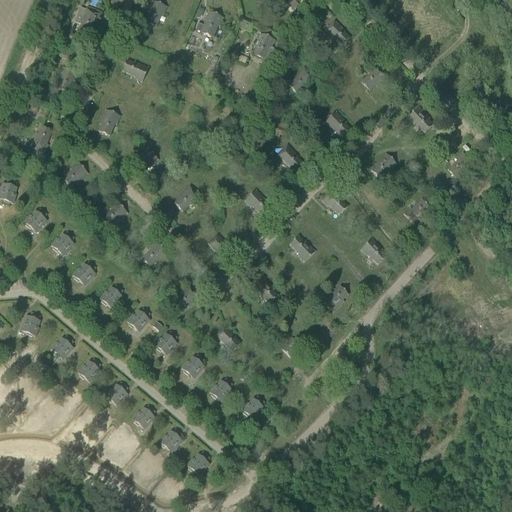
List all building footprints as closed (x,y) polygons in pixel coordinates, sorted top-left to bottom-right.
[(295,3),(298,0),(280,0),(288,8),(288,7),(292,12),(298,6),(295,3)] [(145,24),(154,28),(156,29),(161,16),(163,17),(167,8),(152,2),(146,16),(148,17),(145,24)] [(79,8),(73,23),(80,26),(78,31),(80,32),(89,36),(92,29),(94,29),(100,15),(91,11),(87,9),(86,11),(79,8)] [(201,35),(212,39),(217,27),(219,28),(223,19),(208,13),(202,26),(198,24),(195,31),(201,34),(201,35)] [(349,40),(344,34),(345,33),(334,21),(324,31),(341,48),(349,40)] [(241,22),(238,28),(251,34),(253,27),(241,22)] [(260,35),(254,49),(255,50),(252,57),(263,61),(269,49),(270,50),(274,41),(260,35)] [(122,73),(134,78),(133,80),(142,83),(148,69),(134,63),(133,65),(126,62),(122,73)] [(361,84),(370,92),(376,87),(377,88),(388,77),(379,67),(361,84)] [(288,87),(296,95),(313,79),(304,68),(292,80),(294,81),(288,87)] [(57,83),(59,83),(56,90),(67,95),(72,83),(74,83),(78,75),(63,69),(57,83)] [(415,125),(425,135),(433,127),(428,121),(430,120),(419,109),(408,120),(414,126),(415,125)] [(511,109),(503,118),(511,127),(511,126),(511,109)] [(99,125),(101,126),(98,133),(109,138),(118,117),(105,111),(99,125)] [(350,131),(345,125),(346,124),(335,113),(324,124),(330,131),(332,129),(341,139),(350,131)] [(38,135),(36,134),(30,149),(45,155),(48,146),(46,145),(52,132),(41,128),(38,135)] [(277,156),(293,173),(302,165),(296,159),(298,157),(287,146),(277,156)] [(132,167),(140,176),(150,166),(151,168),(158,161),(147,150),(136,160),(137,162),(132,167)] [(448,171),(456,180),(461,175),(463,176),(474,165),(463,154),(456,160),(457,162),(448,171)] [(376,167),(370,172),(379,181),(388,171),(390,173),(396,166),(385,155),(374,165),(376,167)] [(61,181),(70,190),(75,184),(77,186),(88,175),(76,164),(70,170),(71,172),(61,181)] [(4,203),(9,205),(10,204),(12,205),(15,197),(14,196),(16,190),(14,189),(16,185),(6,182),(5,186),(2,185),(0,192),(0,195),(2,196),(0,201),(4,202),(4,203)] [(174,205),(182,213),(199,196),(190,186),(178,197),(179,199),(174,205)] [(329,207),(338,217),(347,209),(342,203),(343,202),(332,190),(321,201),(327,209),(329,207)] [(250,209),(252,208),(261,217),(270,209),(265,204),(266,202),(255,191),(244,202),(250,209)] [(403,215),(414,227),(426,216),(424,214),(429,209),(421,201),(411,210),(410,209),(403,215)] [(116,225),(127,215),(117,204),(101,220),(109,229),(115,224),(116,225)] [(46,222),(43,220),(46,217),(39,210),(36,214),(35,213),(30,218),(29,217),(23,224),(26,226),(25,227),(29,231),(30,230),(33,232),(36,228),(39,230),(46,222)] [(74,240),(66,234),(63,237),(62,236),(58,241),(56,240),(51,247),(53,249),(52,250),(57,254),(57,253),(60,255),(64,252),(66,253),(73,245),(71,243),(74,240)] [(228,246),(217,235),(207,245),(224,262),(232,254),(227,248),(228,246)] [(297,257),(303,264),(315,253),(304,242),(303,243),(298,238),(289,246),(298,256),(297,257)] [(366,258),(368,257),(377,266),(386,257),(380,252),(381,251),(371,240),(360,251),(366,258)] [(156,265),(167,254),(155,243),(149,249),(150,251),(141,260),(149,269),(154,264),(156,265)] [(78,284),(79,283),(82,285),(85,282),(87,284),(94,275),(92,274),(95,270),(88,264),(85,267),(83,266),(79,271),(78,270),(72,277),(74,279),(74,280),(78,284)] [(258,297),(259,296),(269,306),(277,297),(272,292),(274,291),(263,280),(251,291),(258,297)] [(112,305),(115,307),(121,299),(119,297),(122,293),(115,287),(112,290),(111,289),(106,295),(105,294),(99,300),(102,302),(101,303),(105,307),(106,306),(109,309),(112,305)] [(173,304),(181,313),(187,307),(188,309),(200,298),(190,288),(173,304)] [(348,296),(339,288),(330,297),(328,295),(322,302),(333,313),(344,303),(343,302),(348,296)] [(133,330),(133,329),(136,332),(140,328),(142,330),(149,322),(146,320),(149,316),(142,310),(139,314),(138,313),(133,318),(132,317),(127,324),(129,326),(128,326),(133,330)] [(23,333),(26,335),(26,336),(31,338),(32,337),(35,338),(38,330),(36,329),(39,323),(38,322),(39,318),(30,314),(29,319),(26,317),(22,327),(25,328),(23,333)] [(156,324),(153,328),(159,333),(162,329),(156,324)] [(215,336),(231,353),(240,345),(234,339),(236,338),(225,326),(215,336)] [(154,347),(156,349),(155,350),(160,354),(161,353),(163,355),(167,351),(169,353),(176,345),(174,343),(177,340),(169,333),(166,337),(165,336),(161,341),(159,340),(154,347)] [(291,339),(281,350),(292,362),(299,355),(297,353),(307,344),(298,335),(293,341),(291,339)] [(56,344),(50,351),(52,353),(51,354),(56,358),(57,357),(60,359),(63,355),(65,357),(72,349),(70,347),(73,344),(65,338),(62,341),(61,340),(57,345),(56,344)] [(183,372),(182,373),(187,377),(188,376),(191,378),(194,374),(196,376),(203,368),(201,366),(204,363),(196,357),(193,360),(192,359),(188,364),(187,363),(181,370),(183,372)] [(77,374),(79,376),(79,377),(83,381),(84,380),(87,383),(90,379),(92,381),(99,373),(97,371),(100,367),(93,361),(90,364),(89,363),(84,369),(83,368),(77,374)] [(232,387),(224,380),(221,384),(220,383),(216,388),(215,387),(209,394),(211,396),(210,397),(215,401),(216,400),(219,402),(222,398),(224,400),(231,392),(229,390),(232,387)] [(104,397),(107,399),(106,400),(110,404),(111,403),(114,406),(117,402),(120,404),(127,396),(124,394),(127,390),(120,384),(117,387),(116,387),(111,392),(110,391),(104,397)] [(130,396),(136,400),(140,393),(134,390),(130,396)] [(243,413),(242,414),(247,418),(248,417),(251,420),(254,416),(256,418),(263,410),(261,408),(264,404),(256,398),(253,401),(252,401),(248,406),(247,405),(241,412),(243,413)] [(139,415),(137,414),(132,421),(134,423),(133,424),(137,427),(138,427),(141,429),(145,425),(147,427),(154,419),(152,417),(155,414),(147,407),(144,411),(143,410),(139,415)] [(216,432),(221,436),(226,431),(222,427),(219,429),(214,425),(211,428),(216,432)] [(159,444),(161,446),(160,447),(165,451),(166,450),(168,452),(172,448),(174,450),(181,442),(179,440),(182,437),(174,430),(171,434),(170,433),(166,438),(165,437),(159,444)] [(199,472),(201,474),(208,465),(206,464),(209,460),(202,454),(199,457),(198,456),(193,461),(192,460),(186,467),(188,469),(188,470),(192,474),(193,473),(196,476),(199,472)]
